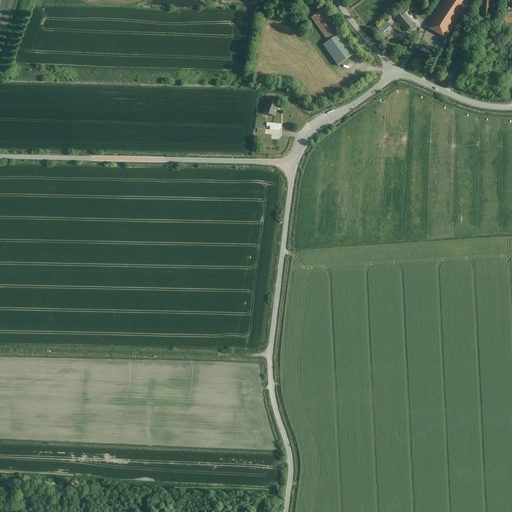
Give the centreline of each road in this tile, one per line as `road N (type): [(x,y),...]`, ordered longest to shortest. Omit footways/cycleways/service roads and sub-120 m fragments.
road 1 (unclassified): [(291,164),(270,355),(291,469),(286,511)]
road 2 (unclassified): [(291,164),(0,158)]
road 3 (track): [(270,355),(0,350)]
road 4 (unclassified): [(397,71),(312,133),(291,164)]
